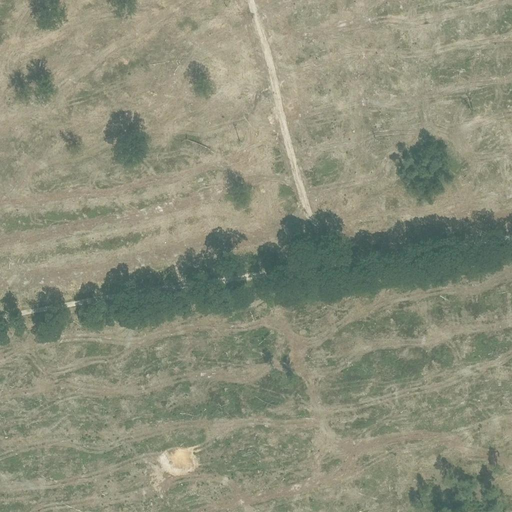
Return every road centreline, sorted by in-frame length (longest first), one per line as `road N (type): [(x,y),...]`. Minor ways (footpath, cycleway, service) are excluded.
road 1 (track): [(321,266),(0,316)]
road 2 (track): [(321,266),(248,0)]
road 3 (track): [(511,236),(321,266)]
